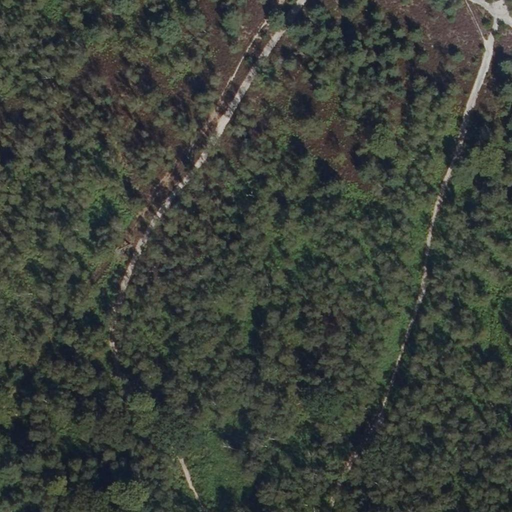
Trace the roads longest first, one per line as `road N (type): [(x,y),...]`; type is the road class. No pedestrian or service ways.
road 1 (track): [(302,0),(163,207),(135,262),(114,336),(127,387),(171,442),(209,511)]
road 2 (track): [(275,0),(0,423)]
